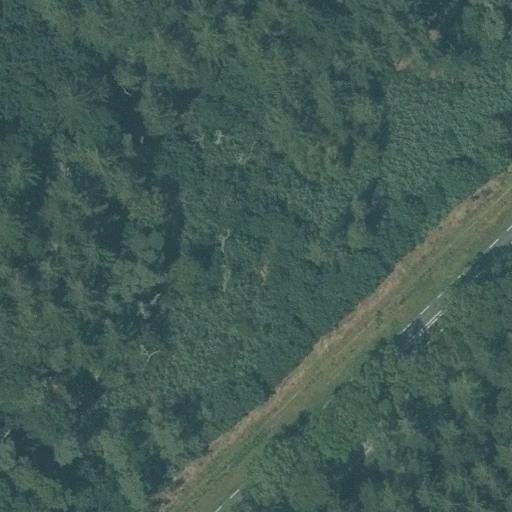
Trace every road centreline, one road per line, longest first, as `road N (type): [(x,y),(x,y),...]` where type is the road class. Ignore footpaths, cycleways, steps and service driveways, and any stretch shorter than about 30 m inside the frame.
road 1 (primary): [(234,511),(511,244)]
road 2 (unclassified): [(291,511),(511,299)]
